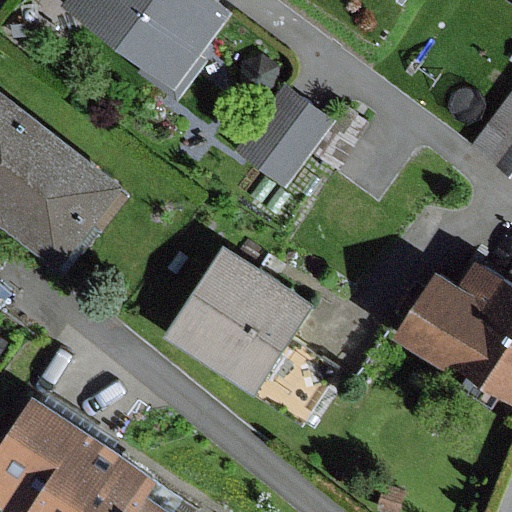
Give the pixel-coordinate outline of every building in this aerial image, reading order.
[(238,5),(229,0),(68,0),(68,1),(182,82),(238,5)] [(264,53),(247,62),(241,71),(246,88),(264,95),(280,82),(282,64),(264,53)] [(129,180),(1,78),(0,78),(0,214),(63,264),(129,180)] [(338,116),(288,80),(241,147),(291,182),(338,116)] [(511,91),(475,142),(511,168),(511,91)] [(318,300),(230,241),(170,331),(259,389),(318,300)] [(466,277),(445,264),(402,332),(452,363),(458,354),(511,388),(511,274),(480,255),(466,277)] [(168,471),(39,390),(0,450),(0,502),(15,511),(203,511),(159,484),(168,471)]
